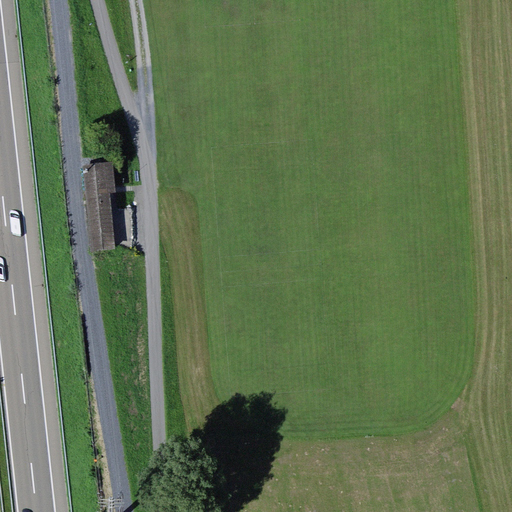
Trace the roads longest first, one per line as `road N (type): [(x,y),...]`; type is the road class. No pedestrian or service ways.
road 1 (track): [(101,0),(154,183),(169,511)]
road 2 (track): [(57,0),(89,293),(125,511)]
road 3 (motorway): [(41,511),(0,125)]
road 4 (track): [(144,141),(147,87),(135,0)]
